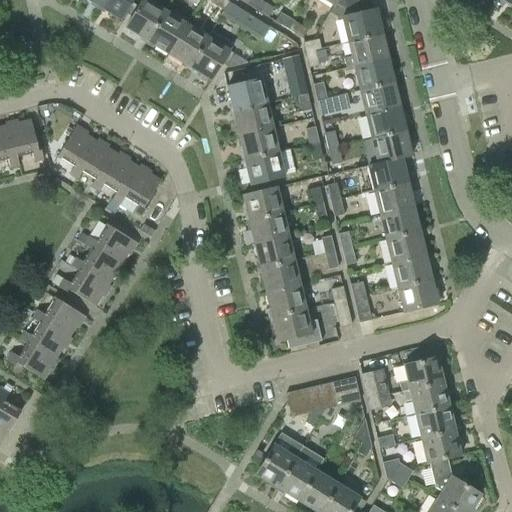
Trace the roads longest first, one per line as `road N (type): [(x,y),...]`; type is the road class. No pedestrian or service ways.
road 1 (residential): [(0,106),(54,93),(86,104),(183,172),(195,283),(219,379),(457,323)]
road 2 (residential): [(437,81),(465,192),(479,216),(509,239)]
